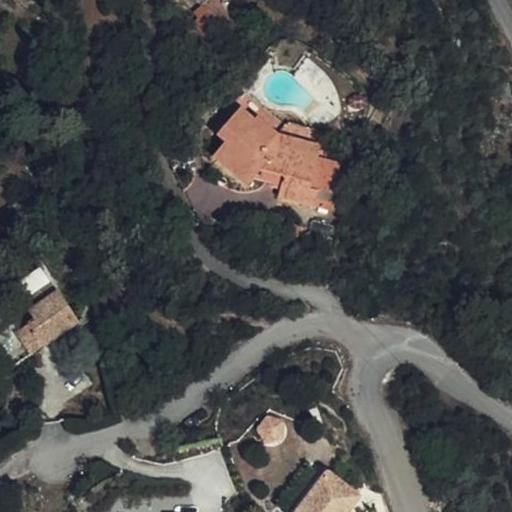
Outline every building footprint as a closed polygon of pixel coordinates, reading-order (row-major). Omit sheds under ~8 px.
[(189,13),(211,37),(221,28),(224,25),(202,2),(189,13)] [(226,34),(221,28),(211,37),(217,44),(226,34)] [(206,150),(196,166),(231,190),(236,183),(258,190),(261,178),(268,180),(261,201),(295,212),(299,195),(292,189),(299,161),(302,147),(260,137),(237,122),(234,127),(218,116),(199,145),(206,150)] [(299,161),(292,189),(299,195),(314,199),(322,167),(299,161)] [(2,334),(27,361),(71,325),(67,313),(60,266),(49,253),(8,290),(27,312),(2,334)] [(67,313),(71,325),(94,305),(60,266),(67,313)] [(328,511),(334,503),(346,511),(349,511),(364,490),(348,480),(356,469),(322,447),(291,497),(303,505),(300,510),(302,511),(328,511)] [(200,495),(152,496),(152,511),(223,511),(199,499),(200,495)] [(303,505),(291,497),(280,511),(302,511),(300,510),(303,505)]
